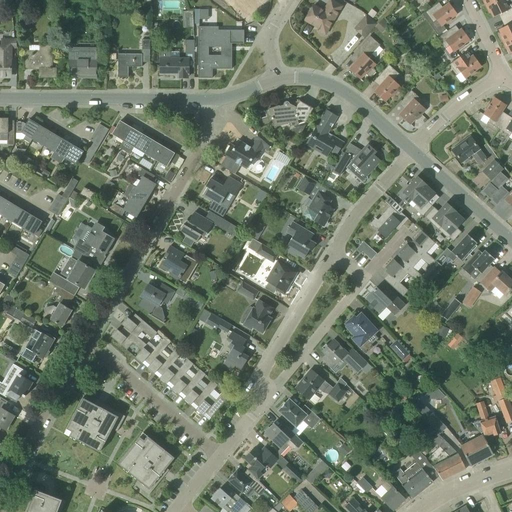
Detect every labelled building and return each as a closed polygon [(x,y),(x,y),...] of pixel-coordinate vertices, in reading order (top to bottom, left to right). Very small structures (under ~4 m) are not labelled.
[(226,0),(247,21),(255,14),(253,11),(254,9),(255,10),(259,5),(254,0),(226,0)] [(314,5),(305,20),(319,29),(318,31),(325,35),(330,25),(335,17),(342,6),(339,5),(331,0),(329,0),(324,11),(314,5)] [(504,19),(511,15),(511,5),(510,2),(511,0),(497,0),(486,6),(489,13),(491,13),(493,17),(501,13),(504,19)] [(445,22),(447,24),(452,20),(450,19),(457,14),(449,3),(440,10),(436,4),(425,12),(433,23),(436,20),(441,26),(445,22)] [(199,9),(199,19),(208,19),(208,9),(199,9)] [(192,27),(191,11),(182,11),(183,27),(192,27)] [(364,37),(376,24),(366,15),(355,28),(364,37)] [(511,37),(511,15),(504,19),(507,25),(499,29),(501,34),(500,34),(503,42),(511,37)] [(375,27),(382,33),(388,26),(385,24),(386,22),(382,19),(375,27)] [(458,48),(459,49),(464,46),(463,44),(469,40),(461,29),(453,35),(449,30),(441,36),(438,38),(446,48),(449,46),(453,51),(458,48)] [(242,31),(218,31),(218,36),(198,36),(198,66),(198,77),(211,77),(211,68),(231,69),(231,43),(243,43),(243,31),(242,31)] [(349,50),(360,38),(355,34),(344,46),(349,50)] [(371,77),(375,72),(375,70),(372,68),(375,64),(368,58),(380,45),(370,36),(351,56),(356,61),(349,69),(360,79),(365,73),(369,77),(371,77)] [(511,37),(503,42),(507,49),(508,49),(510,53),(511,52),(511,37)] [(0,76),(10,76),(10,66),(10,49),(18,49),(18,39),(1,39),(2,45),(0,44),(0,76)] [(186,40),(185,55),(194,55),(194,40),(186,40)] [(70,64),(69,74),(70,77),(87,77),(96,77),(96,67),(96,61),(96,57),(96,49),(93,49),(93,43),(73,43),(73,49),(70,49),(70,56),(70,64)] [(51,68),(51,58),(52,47),(39,46),(39,51),(24,51),(24,59),(24,69),(24,68),(33,68),(33,65),(39,65),(39,76),(54,77),(54,69),(56,69),(56,68),(51,68)] [(160,58),(160,64),(160,74),(174,74),(174,72),(178,72),(178,78),(187,78),(187,74),(188,74),(188,64),(188,59),(179,59),(179,52),(170,52),(168,50),(162,50),(160,52),(160,58)] [(473,55),(470,58),(466,52),(460,56),(452,62),(449,64),(457,75),(460,72),(465,78),(469,75),(470,76),(475,72),(474,71),(481,66),(473,55)] [(142,67),(142,54),(118,53),(118,67),(118,77),(128,77),(128,67),(142,67)] [(391,97),(400,87),(393,80),(399,74),(389,65),(376,79),(381,84),(374,92),(385,102),(390,96),(391,97)] [(425,109),(418,103),(421,100),(411,90),(401,102),(406,107),(399,115),(410,124),(415,118),(416,119),(425,109)] [(505,117),(500,114),(506,105),(494,98),(490,104),(489,103),(486,109),(487,109),(484,114),(490,118),(487,122),(498,129),(505,117)] [(289,103),(288,102),(287,101),(286,101),(285,101),(284,102),(283,103),(283,104),(283,105),(279,106),(279,105),(268,109),(268,110),(266,110),(268,116),(270,115),(273,124),(288,120),(290,126),(306,121),(313,108),(299,101),(296,106),(295,105),(294,105),(293,105),(289,103)] [(337,154),(339,151),(344,142),(337,138),(337,139),(327,134),(337,116),(326,110),(321,118),(316,127),(315,126),(305,143),(327,156),(330,151),(337,154)] [(498,129),(509,136),(511,132),(511,119),(511,121),(505,117),(498,129)] [(16,122),(16,133),(22,133),(25,135),(23,139),(29,143),(32,139),(40,126),(29,119),(26,124),(23,122),(16,122)] [(112,134),(123,140),(131,127),(120,121),(112,134)] [(96,129),(105,135),(108,129),(99,124),(96,129)] [(40,126),(32,139),(43,145),(51,132),(40,126)] [(121,145),(119,148),(126,152),(130,154),(134,147),(142,134),(131,127),(123,140),(121,145)] [(93,135),(102,140),(105,135),(96,129),(93,135)] [(54,151),(61,138),(51,132),(43,145),(54,151)] [(260,132),(253,139),(268,150),(273,143),(260,132)] [(152,140),(142,134),(134,147),(144,153),(152,140)] [(93,135),(90,140),(93,142),(99,145),(102,140),(93,135)] [(476,145),(470,137),(459,145),(460,147),(453,152),(461,162),(462,162),(466,163),(470,160),(470,156),(472,155),(479,165),(486,159),(476,145)] [(64,158),(72,145),(61,138),(54,151),(64,158)] [(155,160),(163,147),(152,140),(144,153),(155,160)] [(253,164),(260,152),(246,144),(246,145),(238,140),(234,146),(230,144),(224,155),(226,156),(220,165),(235,174),(241,165),(246,168),(250,162),(253,164)] [(345,166),(347,168),(361,182),(362,183),(367,177),(366,176),(380,161),(374,155),(376,152),(368,144),(354,159),(344,153),(342,151),(335,163),(331,171),(333,172),(339,176),(345,166)] [(64,158),(67,159),(75,164),(83,151),(72,145),(64,158)] [(163,147),(155,160),(166,166),(169,161),(174,154),(174,153),(163,147)] [(16,160),(19,161),(26,149),(16,148),(16,149),(10,160),(16,160)] [(174,154),(169,161),(175,164),(179,157),(174,154)] [(149,168),(151,163),(142,159),(140,163),(149,168)] [(330,172),(331,171),(335,163),(329,160),(325,166),(326,167),(325,169),(330,172)] [(503,168),(494,160),(482,171),(491,180),(503,168)] [(156,184),(150,181),(154,175),(142,168),(139,174),(142,176),(136,188),(149,195),(156,184)] [(168,171),(164,179),(170,183),(174,177),(175,175),(168,171)] [(489,183),(482,190),(487,194),(486,195),(491,200),(492,199),(497,203),(502,198),(503,198),(506,194),(505,193),(507,192),(500,186),(507,179),(500,173),(490,184),(489,183)] [(316,183),(304,176),(297,188),(309,195),(316,183)] [(412,200),(426,185),(417,176),(403,192),(412,200)] [(207,187),(202,196),(211,201),(212,201),(213,199),(214,200),(208,209),(223,217),(228,208),(220,203),(228,191),(235,195),(241,184),(237,182),(228,177),(223,186),(210,179),(206,186),(207,187)] [(426,185),(412,200),(416,204),(413,208),(418,212),(427,201),(435,193),(426,185)] [(83,197),(84,196),(91,201),(95,194),(84,187),(79,194),(83,197)] [(143,206),(149,195),(136,188),(130,198),(143,206)] [(73,191),(69,198),(79,204),(83,197),(79,194),(77,193),(73,191)] [(332,199),(323,194),(318,191),(304,215),(324,226),(324,225),(327,224),(327,221),(334,209),(328,206),(332,199)] [(55,199),(64,205),(67,199),(62,196),(58,194),(55,199)] [(0,214),(1,215),(9,202),(0,196),(0,214)] [(125,210),(136,217),(143,206),(130,198),(123,209),(125,210)] [(51,205),(61,210),(64,205),(55,199),(51,205)] [(395,201),(390,206),(399,214),(400,212),(400,213),(404,209),(395,201)] [(427,201),(418,212),(422,216),(432,205),(427,201)] [(12,221),(20,208),(9,202),(1,215),(12,221)] [(455,211),(446,203),(439,211),(430,221),(433,225),(439,229),(441,226),(455,211)] [(51,205),(48,210),(57,216),(61,210),(51,205)] [(375,218),(370,223),(386,238),(395,227),(399,223),(401,225),(407,219),(400,213),(400,212),(399,214),(390,206),(378,220),(375,218)] [(430,221),(439,211),(434,207),(425,217),(430,221)] [(23,228),(31,215),(20,208),(12,221),(23,228)] [(464,219),(455,211),(441,226),(445,230),(450,234),(448,236),(448,237),(457,228),(464,219)] [(183,224),(179,232),(185,236),(182,242),(191,247),(194,241),(197,243),(201,235),(204,237),(207,232),(212,223),(203,217),(194,212),(189,221),(186,220),(184,224),(183,224)] [(23,228),(34,234),(42,221),(31,215),(23,228)] [(214,224),(226,231),(230,223),(218,216),(214,224)] [(254,238),(260,240),(265,224),(259,222),(254,238)] [(299,226),(292,222),(286,232),(293,236),(284,250),(287,251),(295,256),(297,254),(304,258),(309,249),(312,250),(315,244),(310,240),(313,234),(299,226)] [(87,226),(74,248),(87,257),(91,250),(93,246),(100,251),(100,252),(102,253),(102,252),(105,254),(105,253),(108,253),(111,247),(110,245),(114,239),(104,233),(106,229),(96,223),(92,229),(88,227),(87,226)] [(461,232),(457,228),(448,237),(453,241),(461,232)] [(435,243),(420,229),(415,235),(416,236),(412,241),(415,244),(411,248),(411,249),(421,258),(430,266),(435,261),(426,253),(435,243)] [(453,262),(457,257),(462,262),(477,246),(475,244),(476,242),(473,239),(475,238),(470,233),(468,235),(467,234),(457,246),(447,257),(453,262)] [(252,239),(247,247),(273,262),(278,254),(252,239)] [(361,240),(355,248),(360,252),(354,259),(358,262),(364,255),(370,260),(376,252),(361,240)] [(408,273),(416,281),(420,277),(421,276),(413,268),(421,258),(411,249),(411,248),(406,244),(401,250),(403,251),(399,256),(402,258),(397,263),(408,273)] [(179,251),(170,246),(165,256),(167,257),(166,260),(163,259),(159,265),(158,267),(160,269),(167,273),(168,271),(170,272),(169,274),(185,284),(198,263),(186,256),(185,257),(182,255),(183,254),(179,251)] [(461,268),(470,275),(476,269),(481,273),(494,258),(493,258),(494,256),(490,252),(488,253),(485,250),(482,253),(478,249),(461,268)] [(13,260),(22,266),(26,260),(22,258),(18,256),(16,255),(13,260)] [(76,260),(70,257),(60,273),(67,278),(84,288),(95,270),(84,264),(83,264),(76,260)] [(408,273),(397,263),(393,259),(388,264),(390,266),(385,271),(388,273),(383,278),(403,296),(408,290),(399,282),(408,273)] [(19,271),(22,266),(13,260),(10,266),(19,271)] [(268,281),(265,288),(274,293),(276,290),(284,294),(297,272),(288,267),(277,260),(266,280),(268,281)] [(421,276),(420,277),(426,282),(440,266),(435,261),(430,266),(421,276)] [(16,277),(19,271),(10,266),(7,271),(16,277)] [(504,294),(508,290),(510,288),(511,285),(511,280),(502,272),(502,271),(500,273),(495,268),(494,267),(485,277),(480,282),(490,291),(495,286),(504,294)] [(48,280),(58,286),(64,289),(68,282),(53,273),(48,280)] [(242,281),(236,291),(253,301),(259,291),(242,281)] [(151,312),(152,310),(153,311),(151,315),(162,322),(164,318),(161,308),(158,306),(162,300),(167,303),(174,292),(170,289),(162,284),(158,290),(148,284),(140,296),(143,298),(139,305),(151,312)] [(74,296),(64,289),(58,286),(54,291),(59,293),(58,295),(63,297),(56,307),(53,305),(43,308),(44,312),(43,315),(53,321),(62,326),(72,310),(66,307),(70,301),(71,302),(74,296)] [(405,305),(402,302),(387,287),(382,292),(376,287),(365,298),(370,303),(369,304),(380,314),(386,307),(395,316),(405,305)] [(462,303),(469,308),(480,292),(473,287),(462,303)] [(185,292),(178,288),(175,293),(182,297),(185,292)] [(455,298),(441,315),(448,320),(461,303),(455,298)] [(262,333),(268,323),(271,318),(268,316),(273,308),(258,300),(254,308),(253,307),(243,325),(251,330),(252,328),(262,333)] [(11,305),(7,313),(13,316),(14,316),(21,321),(32,328),(36,320),(26,314),(18,309),(17,309),(11,305)] [(378,331),(361,312),(356,317),(354,315),(345,324),(346,326),(354,336),(351,338),(359,347),(360,347),(365,353),(372,347),(370,344),(377,338),(374,334),(378,331)] [(130,319),(127,317),(121,324),(124,326),(137,337),(143,330),(152,338),(157,333),(135,314),(130,319)] [(227,333),(231,326),(211,314),(205,323),(216,329),(218,327),(227,333)] [(484,344),(498,328),(489,319),(474,335),(484,344)] [(137,337),(124,326),(120,331),(117,329),(111,336),(126,350),(132,343),(141,350),(146,344),(137,337)] [(32,351),(26,347),(21,356),(25,358),(34,363),(34,362),(32,362),(37,354),(43,358),(44,357),(44,358),(45,358),(46,358),(50,351),(49,351),(50,350),(49,350),(48,350),(50,346),(51,346),(55,339),(47,334),(47,336),(45,335),(36,330),(32,337),(38,340),(32,351)] [(246,340),(232,331),(226,340),(231,342),(228,348),(231,350),(225,360),(222,366),(231,371),(234,366),(241,369),(249,356),(242,352),(245,347),(243,346),(246,340)] [(144,360),(150,365),(161,352),(169,343),(163,338),(155,347),(149,342),(146,345),(146,344),(141,350),(135,357),(142,363),(144,360)] [(341,346),(333,339),(322,351),(326,354),(321,359),(329,366),(330,367),(335,363),(336,364),(342,358),(357,373),(367,363),(352,348),(347,353),(341,346)] [(390,346),(402,360),(409,354),(396,341),(390,346)] [(161,352),(150,365),(147,367),(154,373),(157,371),(162,375),(173,362),(173,363),(181,353),(175,348),(167,358),(161,352)] [(499,354),(491,362),(494,365),(495,366),(496,366),(503,362),(511,356),(509,354),(503,349),(499,354)] [(173,362),(162,375),(159,378),(166,384),(169,381),(174,385),(185,373),(193,364),(187,359),(179,368),(173,363),(173,362)] [(2,383),(0,386),(0,394),(6,398),(7,395),(8,395),(16,400),(20,394),(24,397),(25,395),(24,395),(31,382),(23,377),(26,372),(13,364),(2,383)] [(185,373),(174,385),(171,388),(178,394),(181,391),(186,396),(197,383),(198,384),(205,374),(199,369),(192,378),(185,373)] [(324,380),(318,375),(310,369),(295,388),(309,399),(318,388),(323,392),(329,384),(324,381),(324,380)] [(511,420),(511,409),(500,377),(491,381),(496,395),(493,396),(495,402),(498,401),(507,423),(511,420)] [(197,383),(186,396),(183,399),(190,405),(193,402),(198,406),(209,394),(210,394),(218,385),(212,380),(204,389),(198,384),(197,383)] [(343,403),(354,391),(346,384),(343,387),(337,382),(328,394),(338,402),(340,400),(343,403)] [(443,398),(445,396),(435,385),(424,396),(427,399),(443,398)] [(209,394),(198,406),(196,409),(203,415),(205,412),(211,417),(230,395),(224,390),(216,399),(210,394),(209,394)] [(0,396),(0,425),(6,429),(13,416),(14,416),(3,409),(7,401),(0,396)] [(80,402),(66,428),(71,431),(69,436),(95,449),(96,448),(97,445),(102,447),(112,429),(117,431),(125,416),(102,404),(100,407),(95,404),(97,401),(96,401),(94,403),(88,400),(85,405),(80,402)] [(312,428),(320,419),(304,405),(300,410),(289,400),(286,402),(286,401),(281,407),(281,408),(279,410),(296,426),(291,430),(298,436),(308,425),(312,428)] [(497,424),(494,416),(489,418),(483,401),(476,404),(481,420),(479,421),(477,420),(474,421),(472,423),(484,436),(493,433),(493,435),(500,433),(497,424)] [(446,427),(432,413),(425,420),(439,434),(446,427)] [(265,431),(264,433),(271,440),(281,448),(286,443),(289,446),(292,449),(296,446),(298,447),(303,442),(293,432),(286,425),(281,430),(274,423),(269,427),(268,427),(265,430),(265,431)] [(432,466),(442,480),(443,480),(465,469),(458,455),(447,443),(430,427),(425,432),(439,447),(427,459),(432,466)] [(471,441),(464,445),(460,447),(466,457),(470,466),(493,454),(488,445),(486,441),(483,435),(471,441)] [(122,458),(121,459),(125,463),(122,467),(138,480),(134,484),(148,495),(165,475),(162,473),(165,468),(166,468),(171,462),(167,458),(170,454),(147,436),(144,440),(139,436),(122,458)] [(340,450),(329,462),(335,467),(351,449),(338,438),(333,444),(340,450)] [(272,454),(265,447),(260,452),(255,447),(244,458),(252,465),(248,469),(258,479),(263,474),(260,471),(267,463),(270,467),(277,459),(272,454)] [(427,459),(426,457),(417,450),(410,455),(416,462),(403,473),(399,468),(393,473),(402,484),(401,485),(406,490),(412,498),(432,482),(433,482),(425,472),(432,466),(427,459)] [(311,484),(328,466),(321,460),(304,478),(311,484)] [(288,463),(282,469),(297,483),(303,477),(288,463)] [(228,480),(236,486),(249,497),(254,491),(260,495),(266,488),(254,476),(247,469),(243,474),(237,469),(228,480)] [(328,469),(322,475),(325,477),(329,478),(333,473),(328,469)] [(357,483),(366,493),(372,488),(363,477),(357,483)] [(354,480),(349,485),(352,488),(357,483),(354,480)] [(404,499),(397,491),(386,480),(381,485),(388,492),(381,498),(393,510),(404,499)] [(220,488),(211,498),(222,508),(223,507),(227,511),(229,509),(232,511),(237,511),(246,503),(235,493),(231,497),(220,488)] [(61,511),(66,501),(34,489),(25,511),(61,511)] [(312,501),(301,490),(293,498),(303,509),(312,501)] [(286,509),(294,502),(288,495),(280,502),(286,509)] [(381,511),(378,509),(374,511),(365,511),(366,511),(353,498),(345,506),(350,511),(381,511)]
